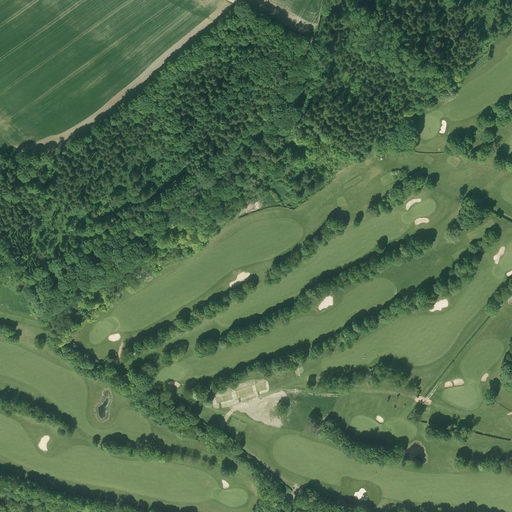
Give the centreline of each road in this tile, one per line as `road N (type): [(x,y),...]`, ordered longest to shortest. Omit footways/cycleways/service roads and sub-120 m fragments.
road 1 (unclassified): [(505,511),(449,505),(217,510),(55,490),(0,472)]
road 2 (track): [(28,266),(79,330),(180,388),(261,449),(285,476),(296,511)]
road 3 (track): [(305,25),(256,105),(215,139)]
